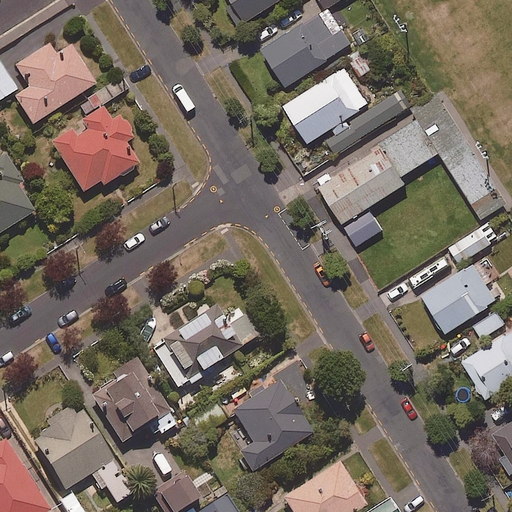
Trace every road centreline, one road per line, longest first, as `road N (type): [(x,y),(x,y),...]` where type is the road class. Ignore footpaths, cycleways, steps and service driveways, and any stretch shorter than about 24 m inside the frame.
road 1 (residential): [(457,511),(251,184)]
road 2 (residential): [(0,344),(251,184)]
road 3 (residential): [(251,184),(132,0)]
